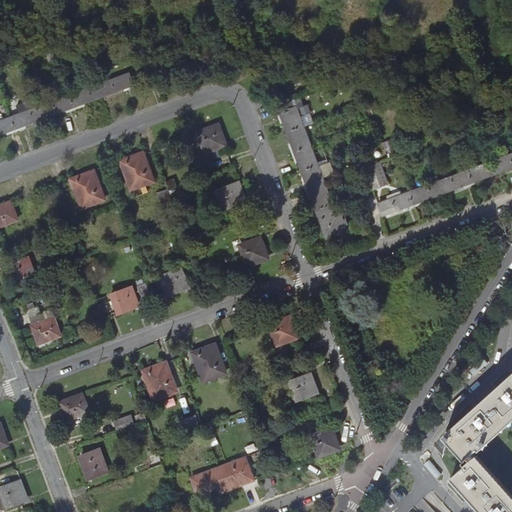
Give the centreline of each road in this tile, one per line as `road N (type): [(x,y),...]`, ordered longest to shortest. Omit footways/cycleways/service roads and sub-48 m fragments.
road 1 (residential): [(0,173),(229,92),(241,99),(307,276)]
road 2 (residential): [(20,384),(307,276)]
road 3 (residential): [(393,442),(511,257)]
road 4 (residential): [(307,276),(511,200)]
road 5 (residential): [(307,276),(378,461)]
road 6 (residential): [(511,314),(496,362),(455,399),(415,458)]
road 7 (residential): [(20,384),(67,511)]
road 8 (residential): [(374,468),(262,511)]
